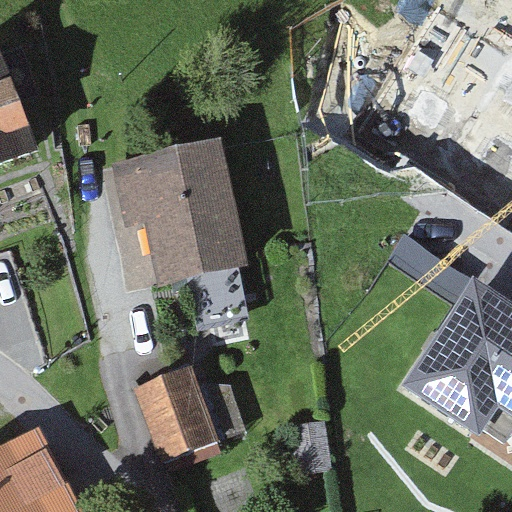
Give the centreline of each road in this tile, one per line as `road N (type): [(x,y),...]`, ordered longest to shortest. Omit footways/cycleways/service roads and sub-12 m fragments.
road 1 (track): [(61,35),(95,251)]
road 2 (residential): [(147,511),(0,380)]
